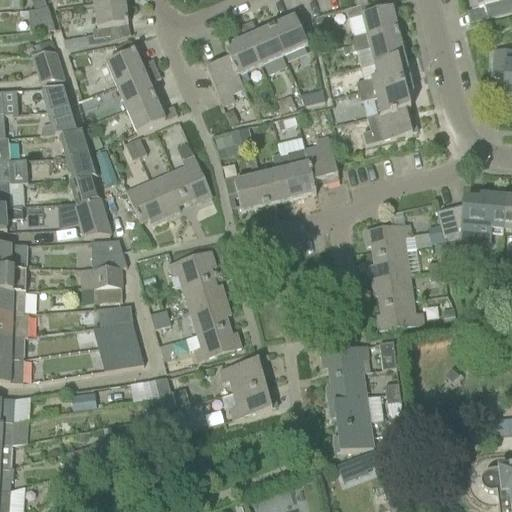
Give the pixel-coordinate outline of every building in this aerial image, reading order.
[(47,12),(45,6),(42,0),(40,0),(30,3),(34,15),(47,12)] [(90,0),(92,13),(125,8),(123,0),(90,0)] [(353,0),(356,10),(367,7),(365,0),(353,0)] [(511,0),(468,0),(472,13),(485,10),(488,22),(511,15),(511,0)] [(356,10),(345,13),(347,23),(362,19),(366,36),(352,40),(350,40),(350,42),(352,48),(397,37),(391,12),(370,17),(367,7),(356,10)] [(92,39),(63,45),(65,54),(110,46),(107,31),(128,28),(125,8),(92,13),(96,33),(91,34),(92,39)] [(54,35),(47,12),(34,15),(27,15),(27,16),(19,16),(19,20),(28,20),(29,38),(54,35)] [(305,27),(299,13),(299,12),(291,15),(294,21),(271,31),(284,60),(307,49),(298,30),(305,27)] [(271,31),(257,38),(251,25),(242,29),(260,70),(284,60),(271,31)] [(239,79),(260,70),(242,29),(233,33),(239,46),(224,52),(243,93),(244,92),(239,79)] [(360,72),(404,61),(397,37),(352,48),(353,55),(358,73),(360,72)] [(41,59),(34,61),(43,60),(55,56),(51,44),(38,48),(41,59)] [(352,48),(342,50),(344,57),(353,55),(352,48)] [(231,98),(243,93),(224,52),(229,63),(221,67),(219,62),(204,69),(222,110),(234,105),(231,98)] [(511,54),(511,55),(492,54),(491,80),(503,81),(502,105),(511,105),(511,54)] [(152,64),(140,69),(134,55),(106,67),(116,91),(156,73),(152,64)] [(34,61),(31,62),(38,89),(65,86),(55,56),(43,60),(34,61)] [(363,85),(355,87),(358,99),(410,86),(404,61),(360,72),(363,85)] [(148,88),(160,82),(156,73),(116,91),(126,114),(154,102),(148,88)] [(407,98),(412,96),(410,86),(358,99),(360,106),(374,103),(378,119),(371,121),(372,122),(405,113),(410,112),(407,98)] [(60,117),(69,114),(63,92),(40,94),(47,117),(60,117)] [(304,111),(324,107),(322,95),(302,99),(304,111)] [(280,115),(294,110),(289,100),(276,105),(280,115)] [(173,111),(160,116),(154,102),(126,114),(136,138),(177,120),(173,111)] [(369,135),(361,137),(365,150),(373,148),(416,137),(412,121),(408,122),(405,113),(372,122),(366,123),(369,135)] [(85,134),(76,136),(69,114),(60,117),(47,117),(53,140),(59,139),(86,138),(85,134)] [(294,121),(282,124),(284,133),(297,130),(294,121)] [(233,156),(251,151),(247,132),(228,137),(233,156)] [(79,163),(92,158),(86,138),(59,139),(66,163),(79,163)] [(338,185),(335,170),(328,141),(315,144),(317,151),(305,154),(313,186),(321,184),(323,189),(338,185)] [(7,143),(4,143),(0,143),(0,166),(8,166),(7,143)] [(131,166),(145,160),(139,143),(124,149),(131,166)] [(185,148),(176,151),(180,161),(189,157),(185,148)] [(315,198),(313,186),(305,154),(287,158),(287,156),(279,158),(290,204),(315,198)] [(94,181),(99,181),(92,158),(79,163),(66,163),(72,183),(94,181)] [(266,210),(290,204),(279,158),(272,160),(276,176),(258,180),(266,210)] [(197,208),(211,201),(193,160),(181,165),(184,170),(172,175),(186,207),(195,203),(197,208)] [(0,166),(0,189),(10,188),(8,166),(0,166)] [(177,211),(186,207),(172,175),(149,186),(165,221),(179,215),(177,211)] [(241,216),(266,210),(258,180),(234,186),(233,181),(223,183),(227,199),(236,197),(241,216)] [(76,208),(100,203),(94,181),(72,183),(68,184),(76,208)] [(150,228),(165,221),(149,186),(125,196),(139,227),(148,223),(150,228)] [(8,189),(10,189),(10,188),(0,189),(0,212),(9,211),(8,189)] [(502,239),(506,200),(480,198),(479,208),(464,207),(463,207),(463,209),(436,216),(439,229),(443,247),(444,248),(460,244),(460,245),(489,248),(490,238),(502,239)] [(511,200),(506,200),(502,239),(511,240),(511,200)] [(81,241),(111,239),(100,204),(74,211),(74,208),(61,210),(64,234),(77,231),(81,241)] [(5,225),(22,223),(21,211),(9,211),(0,212),(0,235),(6,235),(5,225)] [(414,241),(410,242),(408,229),(364,235),(366,251),(371,251),(372,260),(406,255),(416,253),(414,241)] [(431,250),(443,247),(439,229),(427,232),(431,250)] [(125,269),(122,258),(118,245),(90,247),(91,275),(114,273),(125,269)] [(26,250),(0,249),(0,272),(13,273),(14,273),(25,273),(26,250)] [(409,280),(406,255),(372,260),(374,269),(369,270),(371,286),(409,280)] [(210,273),(215,271),(210,256),(167,269),(175,294),(213,282),(210,273)] [(428,278),(443,276),(442,268),(427,270),(428,278)] [(14,273),(13,273),(0,272),(0,295),(13,296),(21,297),(26,297),(27,275),(25,274),(25,273),(14,273)] [(114,273),(91,275),(92,292),(121,291),(120,272),(114,273)] [(435,298),(445,296),(443,276),(428,278),(429,286),(434,286),(435,298)] [(379,310),(412,305),(409,280),(371,286),(373,301),(378,301),(379,310)] [(221,289),(216,290),(213,282),(175,294),(180,293),(188,316),(225,305),(221,289)] [(121,291),(92,292),(93,308),(102,308),(118,307),(122,307),(121,295),(121,291)] [(21,297),(13,296),(0,295),(0,318),(12,319),(21,320),(28,320),(28,319),(23,319),(24,297),(26,297),(21,297)] [(225,321),(230,319),(225,305),(188,316),(195,341),(228,330),(225,321)] [(421,317),(414,318),(412,305),(379,310),(381,319),(376,320),(378,336),(423,329),(421,317)] [(134,310),(101,311),(102,329),(134,328),(134,310)] [(444,331),(456,330),(454,313),(442,314),(444,331)] [(152,327),(168,322),(166,315),(150,319),(152,327)] [(21,320),(12,319),(0,318),(0,341),(11,342),(18,342),(27,341),(28,320),(21,320)] [(154,334),(170,330),(168,322),(152,327),(154,334)] [(236,337),(231,339),(228,330),(195,341),(199,353),(192,355),(196,367),(241,353),(236,337)] [(125,336),(129,370),(146,368),(143,334),(125,336)] [(18,342),(11,342),(0,341),(0,364),(22,365),(23,343),(27,343),(27,341),(18,342)] [(396,374),(395,366),(392,347),(378,349),(382,375),(396,374)] [(162,366),(174,362),(170,348),(158,351),(162,366)] [(369,376),(367,362),(365,350),(320,357),(323,373),(328,372),(329,381),(362,376),(369,376)] [(262,379),(267,378),(262,362),(217,375),(221,388),(227,386),(231,398),(265,388),(262,379)] [(0,364),(0,387),(10,388),(22,389),(22,365),(0,364)] [(330,391),(325,391),(328,407),(366,402),(362,376),(329,381),(330,391)] [(167,383),(153,385),(153,386),(156,403),(160,403),(171,399),(170,396),(167,383)] [(272,396),(267,397),(265,388),(231,398),(234,410),(229,411),(232,424),(276,412),(272,396)] [(385,400),(398,398),(397,389),(383,391),(385,400)] [(386,409),(400,407),(398,398),(385,400),(386,409)] [(155,416),(175,412),(171,399),(160,403),(156,403),(152,404),(155,416)] [(366,403),(375,401),(375,400),(366,402),(328,407),(330,423),(335,422),(336,432),(369,427),(366,403)] [(0,403),(0,426),(12,428),(13,428),(14,404),(0,403)] [(184,423),(171,426),(175,440),(187,436),(184,423)] [(0,426),(0,449),(10,450),(11,450),(13,428),(12,428),(0,426)] [(335,458),(373,452),(369,427),(336,432),(337,441),(333,441),(335,458)] [(395,447),(413,441),(410,432),(393,438),(395,447)] [(114,453),(113,453),(104,441),(88,452),(87,452),(97,466),(114,453)] [(11,451),(26,448),(26,447),(11,450),(10,450),(0,449),(0,473),(7,474),(10,473),(11,451)] [(387,449),(336,469),(342,486),(365,477),(364,473),(392,462),(389,454),(387,449)] [(82,478),(97,466),(87,452),(65,458),(70,478),(80,475),(82,478)] [(148,486),(156,479),(145,465),(137,471),(148,486)] [(511,511),(511,470),(496,472),(496,473),(490,474),(487,474),(484,475),(482,477),(481,479),(480,481),(480,484),(480,487),(481,488),(482,490),(483,492),(484,493),(486,495),(488,496),(490,496),(492,496),(494,496),(494,498),(496,497),(498,511),(511,511)] [(10,473),(7,474),(0,473),(0,496),(5,497),(10,496),(10,487),(12,487),(13,473),(10,473)] [(56,498),(82,478),(80,475),(70,478),(70,479),(52,483),(56,498)] [(8,511),(10,496),(5,497),(0,496),(0,511),(8,511)]
